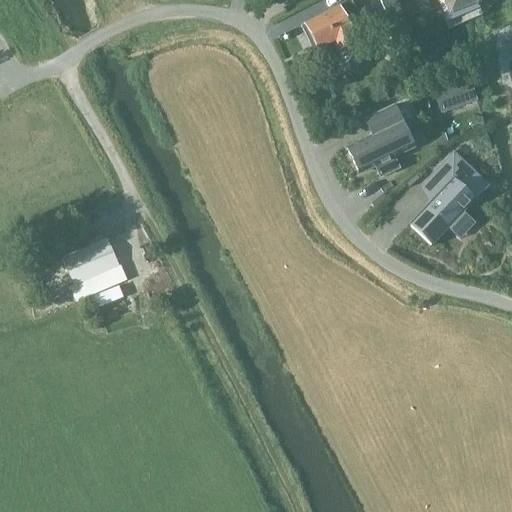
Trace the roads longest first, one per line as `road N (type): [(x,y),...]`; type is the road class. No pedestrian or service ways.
road 1 (unclassified): [(511,307),(406,276),(341,224),(273,61),(244,25),(203,13),(157,14),(60,61)]
road 2 (track): [(143,214),(299,511)]
